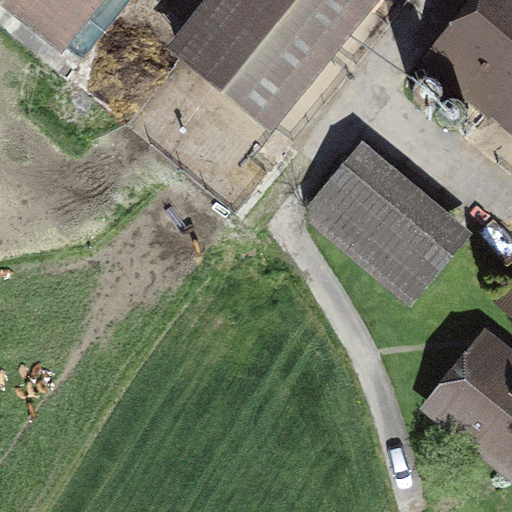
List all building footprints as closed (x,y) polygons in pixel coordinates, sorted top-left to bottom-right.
[(4,0),(43,31),(68,0),(4,0)] [(361,0),(224,0),(180,54),(263,121),(361,0)] [(511,0),(489,0),(433,68),(467,95),(484,74),(511,96),(511,0)] [(447,246),(353,168),(319,208),(413,287),(447,246)] [(511,456),(511,367),(488,348),(440,407),(508,462),(511,456)]
